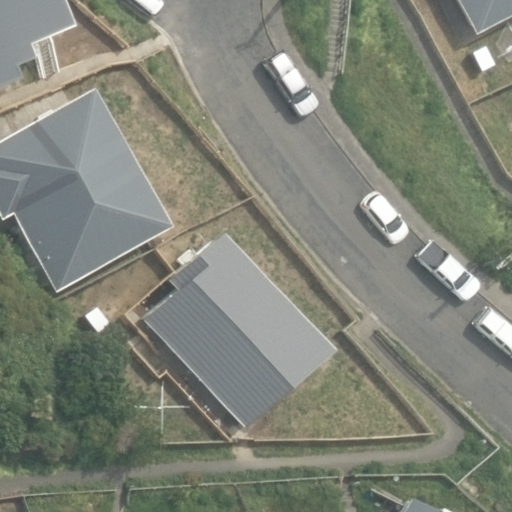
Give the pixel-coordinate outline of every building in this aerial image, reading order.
[(0,0),(0,89),(11,85),(4,70),(21,62),(15,48),(55,31),(41,0),(0,0)] [(511,0),(450,0),(469,35),(511,12),(511,0)] [(0,219),(7,215),(54,293),(159,230),(77,94),(0,140),(0,219)] [(137,321),(237,431),(319,357),(210,237),(161,282),(169,291),(137,321)] [(393,511),(420,511),(399,500),(393,511)]
